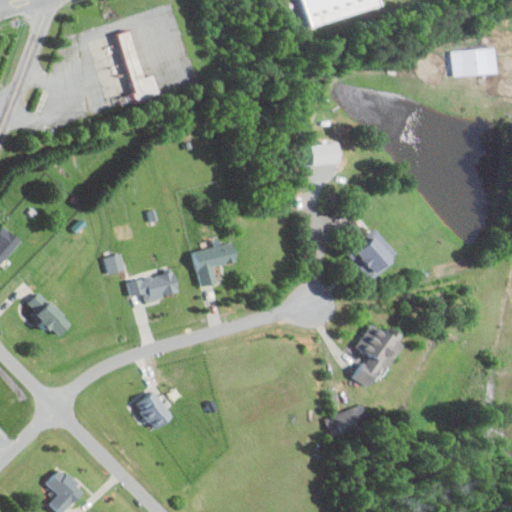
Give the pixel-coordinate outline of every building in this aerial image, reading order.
[(300,0),(378,0),(380,5),(309,27),(300,0)] [(116,34),(128,30),(142,76),(152,74),(157,92),(120,103),(118,96),(133,91),(116,34)] [(498,71),(496,46),(451,50),(454,75),(498,71)] [(0,265),(22,239),(6,226),(0,232),(0,265)] [(400,253),(375,227),(347,252),(372,279),(400,253)] [(200,285),(218,282),(214,266),(238,260),(234,238),(202,245),(203,249),(193,251),(200,285)] [(104,257),(109,273),(126,268),(122,252),(104,257)] [(146,301),(181,291),(174,268),(128,282),(131,295),(143,292),(146,301)] [(29,302),(35,308),(32,311),(59,337),(73,322),(40,290),(29,302)] [(351,376),(373,389),(401,341),(396,338),(397,337),(372,321),(356,346),(366,352),(351,376)] [(173,417),(156,389),(138,401),(154,428),(173,417)] [(330,433),(370,424),(365,402),(353,404),(350,391),(338,394),(342,413),(327,416),(330,433)] [(62,467),(47,481),(59,493),(50,501),(60,511),(62,511),(85,491),(62,467)]
